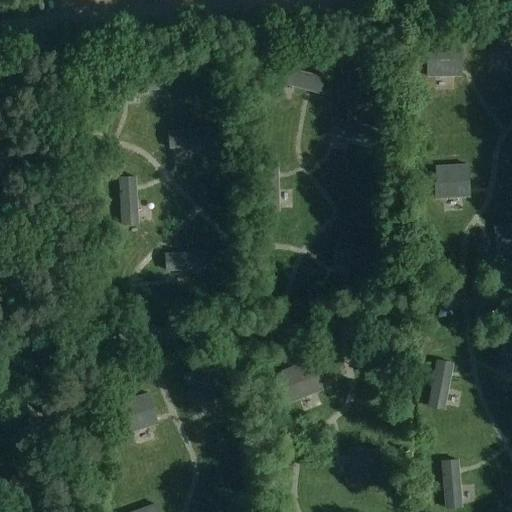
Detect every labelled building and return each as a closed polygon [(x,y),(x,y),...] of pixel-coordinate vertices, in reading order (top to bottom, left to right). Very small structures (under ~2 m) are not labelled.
[(72,0),(73,18),(82,18),(80,0),(72,0)] [(511,41),(491,38),(488,55),(511,59),(511,41)] [(427,78),(462,78),(462,45),(428,45),(428,61),(427,61),(427,78)] [(214,154),(213,131),(167,134),(168,157),(214,154)] [(435,199),(471,197),(469,165),(435,166),(436,183),(435,183),(435,199)] [(496,224),(499,260),(511,258),(511,223),(496,224)] [(496,359),(511,368),(511,333),(505,346),(504,345),(496,359)] [(289,403),(323,392),(312,361),(280,372),(285,387),(284,388),(289,403)] [(192,408),(225,397),(215,366),(182,377),(188,392),(186,393),(192,408)] [(123,435),(158,426),(149,394),(116,403),(120,419),(119,419),(123,435)] [(348,449),(350,484),(382,483),(381,449),(365,450),(365,448),(348,449)] [(3,491),(35,508),(50,479),(20,463),(12,477),(11,477),(3,491)] [(457,492),(456,469),(441,470),(442,492),(457,492)] [(443,511),(456,511),(460,500),(448,496),(443,511)]
